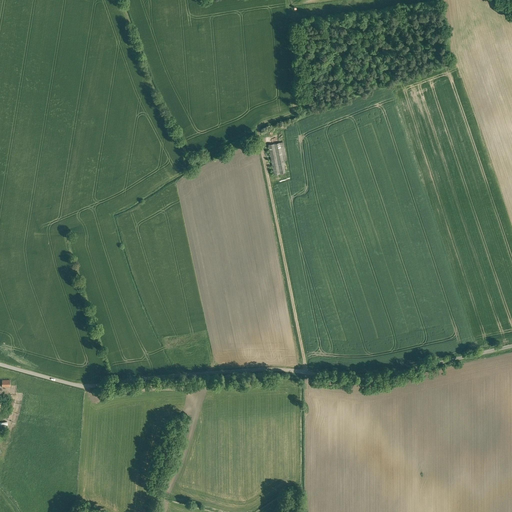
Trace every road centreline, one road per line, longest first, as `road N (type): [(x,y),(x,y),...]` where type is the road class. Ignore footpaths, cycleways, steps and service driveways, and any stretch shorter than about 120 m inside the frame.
road 1 (unclassified): [(0,366),(87,387),(264,369),(358,377),(511,345)]
road 2 (track): [(261,150),(305,372)]
